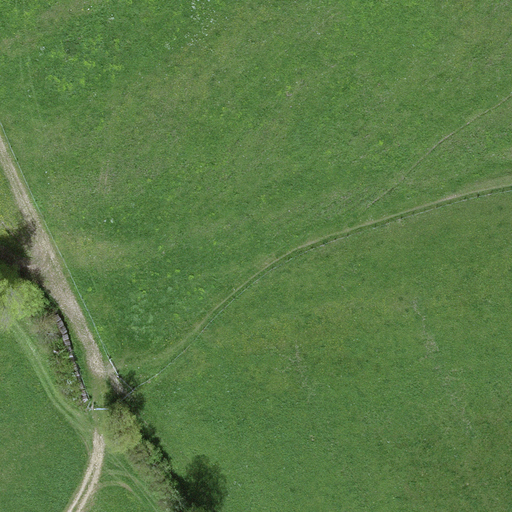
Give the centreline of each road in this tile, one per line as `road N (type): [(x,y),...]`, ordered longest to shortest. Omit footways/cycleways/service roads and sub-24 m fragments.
road 1 (track): [(103,390),(158,362),(232,288),(285,251),(431,199),(511,181)]
road 2 (track): [(0,138),(67,287)]
